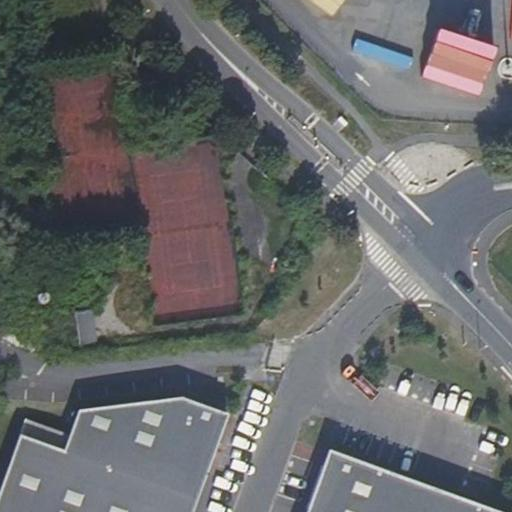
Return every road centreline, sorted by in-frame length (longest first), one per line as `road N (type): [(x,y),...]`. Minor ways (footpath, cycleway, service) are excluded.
road 1 (unclassified): [(417,247),(173,0)]
road 2 (unclassified): [(417,247),(322,350),(286,415),(252,511)]
road 3 (unknown): [(511,74),(412,55),(325,0)]
road 4 (unclassified): [(511,348),(417,247)]
